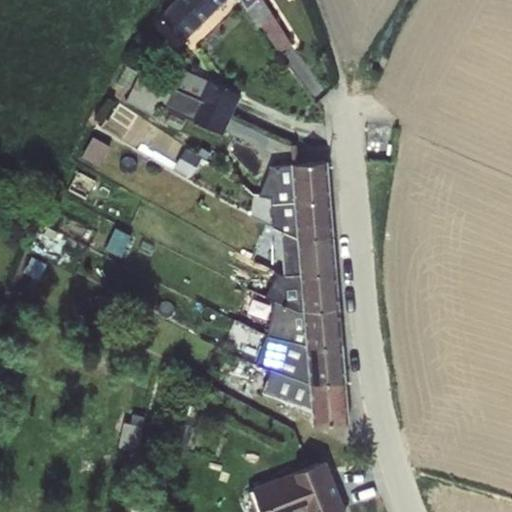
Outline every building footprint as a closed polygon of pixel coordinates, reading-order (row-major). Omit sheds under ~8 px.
[(192,0),(183,9),(206,34),(243,0),(192,0)] [(160,110),(174,79),(143,65),(129,96),(160,110)] [(177,81),(165,108),(222,134),(245,83),(221,74),(208,94),(177,81)] [(302,424),(349,422),(329,153),(276,158),(262,189),(272,197),(273,221),(284,229),(283,272),(287,296),(273,295),(270,331),(299,339),(298,360),(313,360),(316,404),(300,400),(269,390),(261,403),(302,424)] [(278,479),(247,492),(254,511),(299,511),(309,508),(310,511),(344,511),(325,461),(295,473),(300,487),(286,498),(278,479)]
